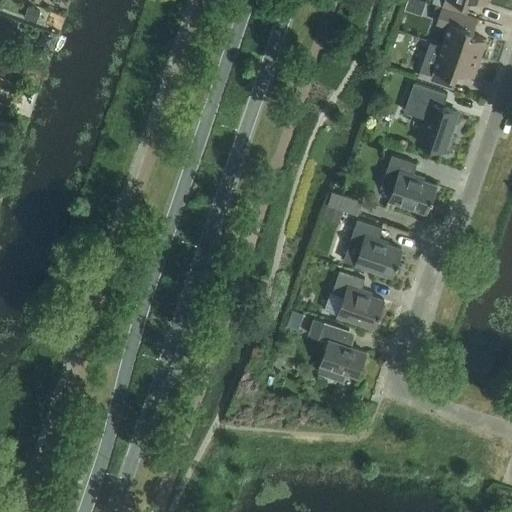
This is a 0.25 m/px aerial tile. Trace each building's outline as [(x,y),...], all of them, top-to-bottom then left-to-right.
[(443,0),(442,6),(466,14),(470,0),(477,0),(486,3),(486,0),(443,0)] [(448,27),(442,44),(480,58),(486,39),(472,34),(477,18),(466,14),(442,6),(436,23),(448,27)] [(480,58),(442,44),(430,79),(454,87),(459,71),(474,76),(480,58)] [(443,106),(447,93),(414,82),(405,108),(426,115),(417,141),(444,150),(458,111),(443,106)] [(426,212),(436,184),(412,176),(417,162),(392,154),(381,186),(392,190),(389,199),(426,212)] [(356,209),(360,196),(330,186),(326,200),(356,209)] [(323,216),(343,220),(345,206),(325,202),(323,216)] [(392,276),(402,248),(378,240),(382,227),(357,219),(343,260),(392,276)] [(375,327),(384,299),(360,291),(365,278),(340,269),(333,291),(344,295),(337,315),(375,327)] [(298,328),(303,312),(291,308),(286,324),(298,328)] [(346,370),(358,375),(366,352),(350,346),(350,345),(348,341),(345,340),(349,329),(313,317),(308,333),(328,340),(320,362),(322,362),(318,372),(343,380),(346,370)]
